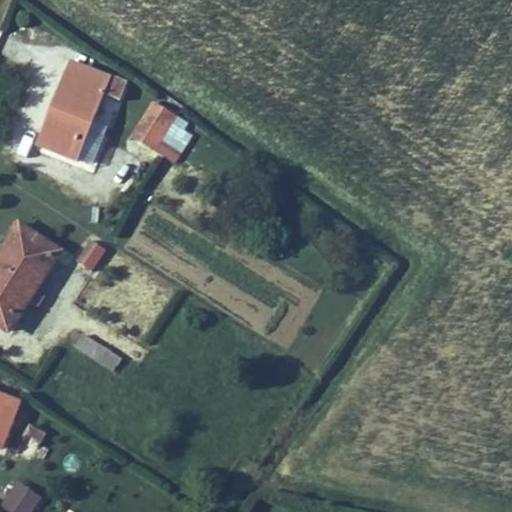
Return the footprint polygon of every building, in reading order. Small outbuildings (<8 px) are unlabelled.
[(115,56),(74,42),(45,126),(86,140),(115,56)] [(184,91),(161,80),(143,120),(165,131),(184,91)] [(27,219),(61,242),(67,232),(19,200),(0,228),(0,257),(1,258),(27,219)] [(0,302),(13,311),(61,242),(27,219),(1,258),(0,257),(0,302)] [(91,239),(76,261),(92,272),(107,250),(91,239)] [(114,372),(123,357),(82,333),(73,347),(114,372)] [(0,437),(4,438),(22,389),(0,380),(0,437)] [(43,452),(58,423),(43,415),(28,444),(43,452)] [(18,480),(0,503),(0,504),(10,511),(32,511),(42,498),(18,480)]
